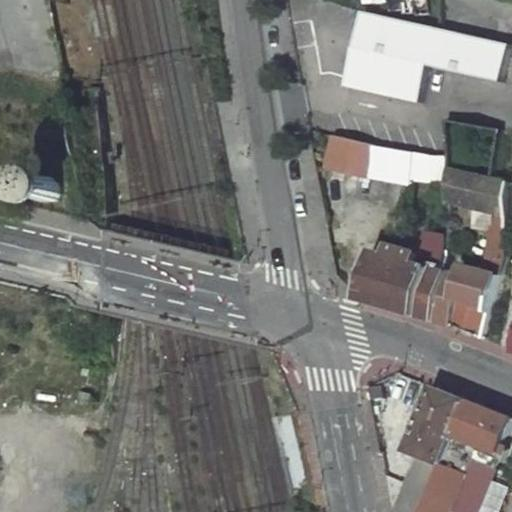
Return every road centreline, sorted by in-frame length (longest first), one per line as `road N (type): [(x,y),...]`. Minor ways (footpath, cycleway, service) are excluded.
road 1 (unclassified): [(300,312),(249,0)]
road 2 (secondary): [(0,245),(300,312)]
road 3 (secondary): [(300,312),(511,393)]
road 4 (unclassified): [(300,312),(331,377),(362,511)]
